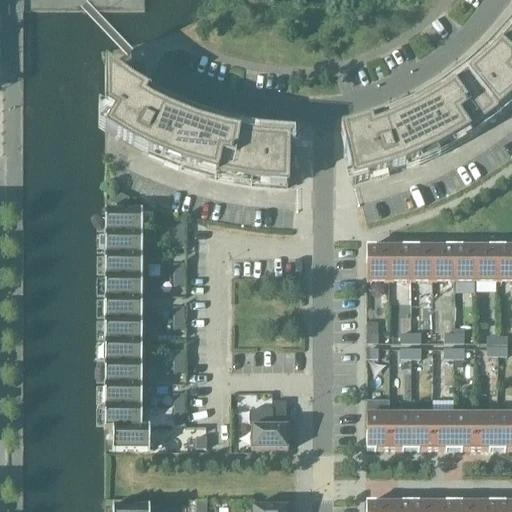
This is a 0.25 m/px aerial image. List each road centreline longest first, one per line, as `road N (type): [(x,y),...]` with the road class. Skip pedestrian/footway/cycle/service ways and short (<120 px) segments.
road 1 (residential): [(322,252),(219,251),(219,387),(321,387)]
road 2 (residential): [(510,0),(423,79),(385,101),(322,118)]
road 3 (residential): [(322,118),(242,110),(154,69)]
road 4 (residential): [(321,387),(322,252)]
road 5 (residential): [(322,252),(322,118)]
road 6 (residential): [(321,511),(321,387)]
